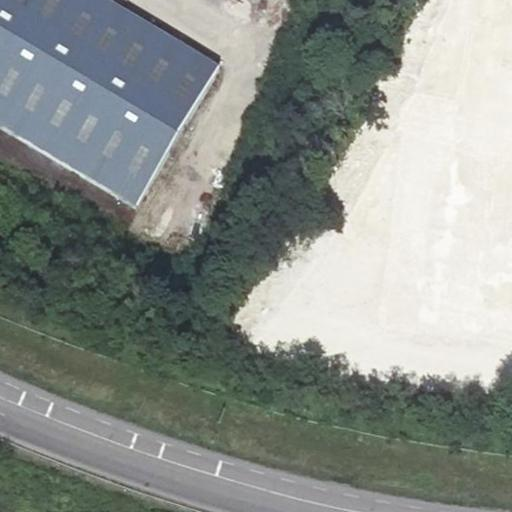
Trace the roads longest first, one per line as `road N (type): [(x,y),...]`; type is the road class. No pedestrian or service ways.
road 1 (secondary): [(462,511),(320,488),(200,455),(0,379)]
road 2 (secondary): [(0,415),(296,511)]
